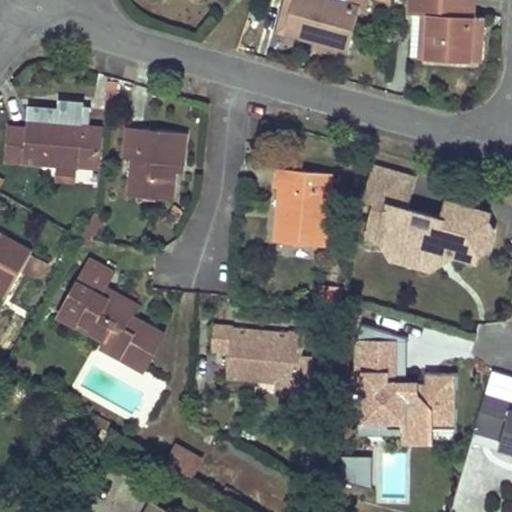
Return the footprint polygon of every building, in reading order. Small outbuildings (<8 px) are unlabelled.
[(293,0),(284,32),(300,36),(315,40),(346,49),(350,51),(361,8),(359,8),(361,0),(347,0),(346,4),(332,0),(293,0)] [(474,0),(411,0),(411,14),(420,14),(427,15),(426,58),(447,59),(474,60),(477,17),(474,16),(474,0)] [(427,15),(420,14),(419,58),(426,58),(427,15)] [(409,57),(417,57),(419,17),(411,17),(409,57)] [(486,17),(477,17),(474,60),(483,60),(486,17)] [(312,50),(344,58),(346,49),(315,40),(312,50)] [(99,169),(103,130),(84,128),(85,124),(66,122),(29,118),(28,129),(10,127),(7,160),(99,169)] [(129,128),(126,159),(132,159),(141,160),(138,196),(175,199),(178,172),(178,165),(185,166),(188,134),(158,131),(129,128)] [(141,160),(132,159),(128,195),(138,196),(141,160)] [(488,247),(493,230),(485,228),(489,213),(446,201),(441,218),(406,209),(415,179),(373,167),(365,198),(375,201),(366,236),(381,240),(433,254),(435,249),(454,254),(476,260),(480,245),(488,247)] [(305,171),(278,168),(277,187),(284,188),(281,219),(278,219),(276,241),(325,246),(332,174),(305,171)] [(94,217),(76,239),(91,241),(106,220),(94,217)] [(0,292),(8,296),(32,253),(0,235),(0,292)] [(429,269),(454,254),(435,249),(433,254),(381,240),(391,258),(429,269)] [(115,274),(89,259),(59,315),(104,341),(101,346),(123,358),(136,334),(126,328),(133,316),(138,307),(123,299),(107,290),(115,274)] [(319,286),(317,304),(340,307),(342,288),(319,286)] [(165,334),(133,316),(126,328),(136,334),(123,358),(144,371),(165,334)] [(364,341),(369,326),(362,323),(356,340),(364,341)] [(215,325),(212,351),(230,353),(228,377),(276,381),(300,384),(302,358),(304,333),(289,332),(288,339),(232,334),(233,327),(222,326),(215,325)] [(452,408),(452,389),(456,389),(456,373),(425,372),(424,382),(403,382),(394,382),(395,342),(389,342),(389,333),(390,332),(369,326),(364,341),(356,340),(356,372),(356,373),(364,373),(364,389),(360,389),(360,391),(360,420),(386,421),(403,420),(403,428),(403,435),(430,435),(430,427),(455,427),(456,408),(452,408)] [(289,332),(233,327),(232,334),(288,339),(289,332)] [(403,382),(404,336),(390,332),(389,333),(389,342),(395,342),(394,382),(403,382)] [(10,362),(0,356),(0,370),(4,372),(10,362)] [(302,358),(300,384),(276,381),(275,395),(307,398),(310,359),(302,358)] [(364,389),(364,373),(356,373),(356,372),(352,371),(352,390),(360,391),(360,389),(364,389)] [(511,408),(511,406),(511,402),(484,394),(473,431),(501,439),(499,447),(511,451),(511,408)] [(111,420),(97,413),(93,421),(106,428),(111,420)] [(403,435),(403,428),(385,428),(386,421),(360,420),(360,435),(403,435)] [(105,430),(98,442),(106,447),(113,435),(105,430)] [(293,477),(221,437),(217,444),(289,484),(293,477)] [(202,456),(178,443),(168,461),(192,475),(202,456)] [(356,485),(356,458),(343,458),(343,482),(356,485)] [(369,489),(369,458),(356,458),(356,485),(369,489)] [(317,511),(319,492),(304,483),(302,511),(317,511)] [(178,511),(155,499),(148,511),(178,511)]
